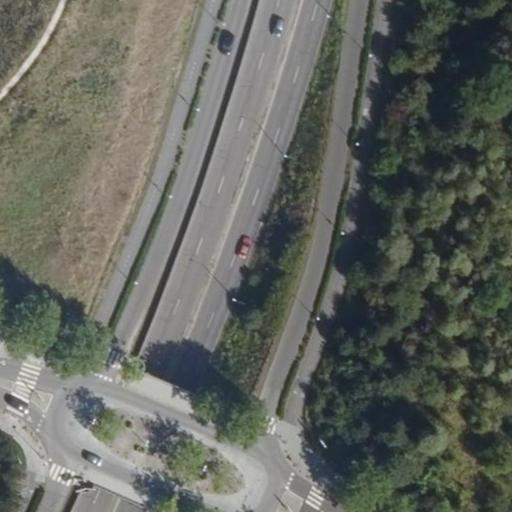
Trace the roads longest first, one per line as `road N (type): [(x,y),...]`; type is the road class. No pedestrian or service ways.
road 1 (primary): [(131,511),(230,269),(316,0)]
road 2 (primary): [(272,0),(190,257),(90,511)]
road 3 (primary): [(259,450),(320,229),(354,0)]
road 4 (primary): [(237,0),(172,211),(110,356),(90,379)]
road 5 (tertiary): [(259,450),(90,379)]
road 6 (tertiary): [(59,449),(206,511)]
